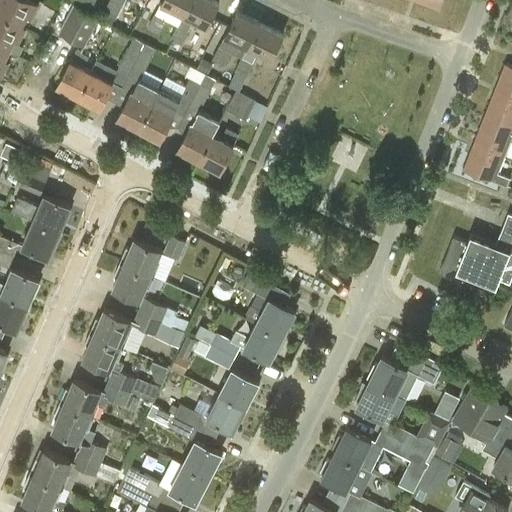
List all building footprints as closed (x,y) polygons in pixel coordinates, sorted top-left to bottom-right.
[(0,0),(0,16),(21,26),(26,18),(30,19),(37,4),(29,0),(0,0)] [(116,17),(123,0),(108,0),(103,11),(116,17)] [(183,14),(190,0),(161,0),(160,3),(183,14)] [(219,0),(217,0),(190,0),(183,14),(206,26),(219,0)] [(73,5),(59,31),(84,44),(98,18),(73,5)] [(247,46),(260,21),(237,9),(224,35),(247,46)] [(159,33),(166,17),(154,11),(147,27),(159,33)] [(0,46),(9,51),(14,41),(18,43),(25,28),(21,26),(0,16),(0,46)] [(260,21),(247,46),(270,58),(283,32),(260,21)] [(179,22),(170,39),(173,40),(167,53),(175,57),(190,28),(179,22)] [(97,58),(91,70),(78,96),(99,107),(113,82),(122,86),(145,41),(134,36),(117,69),(97,58)] [(122,86),(130,91),(117,116),(138,128),(159,87),(140,77),(156,47),(145,41),(122,86)] [(223,64),(231,48),(219,42),(211,58),(223,64)] [(9,51),(0,46),(0,77),(1,77),(8,63),(4,61),(9,51)] [(76,48),(71,59),(70,59),(56,85),(78,96),(91,70),(84,66),(89,55),(76,48)] [(246,76),(254,60),(242,54),(234,70),(246,76)] [(497,90),(495,89),(511,95),(511,64),(506,62),(500,78),(502,79),(497,90)] [(182,118),(190,122),(177,148),(198,159),(212,133),(220,119),(200,108),(216,77),(206,72),(201,82),(200,82),(182,118)] [(179,97),(159,87),(138,128),(160,139),(173,113),(182,118),(200,82),(190,76),(179,97)] [(255,99),(236,88),(225,108),(245,118),(255,99)] [(493,101),(491,101),(485,116),(511,126),(511,95),(495,89),(495,90),(497,91),(493,101)] [(475,142),(474,142),(504,154),(511,135),(511,134),(511,126),(485,116),(479,131),(481,132),(477,142),(475,142)] [(221,138),(212,133),(198,159),(220,170),(233,144),(239,133),(226,127),(221,138)] [(17,157),(20,146),(6,141),(3,153),(17,157)] [(472,154),(470,153),(464,169),(506,185),(510,176),(497,171),(504,154),(474,142),(474,143),(476,143),(472,154)] [(29,166),(23,164),(15,182),(40,193),(50,169),(32,161),(29,166)] [(44,194),(39,204),(17,195),(12,209),(24,214),(23,215),(32,219),(59,231),(63,223),(65,224),(71,210),(69,209),(70,205),(44,194)] [(470,233),(467,241),(453,235),(438,271),(475,286),(479,278),(496,285),(499,278),(509,282),(511,274),(511,212),(508,211),(495,243),(470,233)] [(59,231),(32,219),(22,244),(48,256),(52,247),(55,249),(61,236),(58,234),(59,231)] [(171,233),(165,245),(161,256),(177,262),(178,260),(183,248),(194,252),(200,236),(189,231),(186,240),(171,233)] [(0,248),(14,254),(19,243),(0,234),(0,248)] [(126,246),(120,261),(150,273),(161,249),(134,237),(129,248),(126,246)] [(14,254),(0,248),(0,262),(9,267),(14,254)] [(114,275),(117,276),(113,287),(140,298),(150,273),(120,261),(114,275)] [(12,266),(4,284),(0,281),(0,291),(1,292),(28,305),(32,296),(34,297),(41,283),(38,282),(39,278),(12,266)] [(295,310),(284,304),(291,293),(267,280),(269,276),(251,266),(248,271),(241,284),(258,292),(245,315),(256,321),(282,335),(286,327),(289,328),(296,314),(294,313),(295,310)] [(0,322),(17,330),(19,326),(22,328),(31,307),(28,305),(1,292),(0,291),(0,322)] [(145,296),(138,311),(160,321),(167,306),(145,296)] [(160,321),(186,333),(190,322),(175,315),(177,311),(167,306),(160,321)] [(96,316),(90,331),(120,344),(131,319),(104,307),(99,318),(96,316)] [(160,321),(138,311),(133,324),(180,345),(186,333),(160,321)] [(199,322),(193,333),(235,355),(240,345),(243,346),(269,360),(274,351),(276,353),(283,339),(281,337),(282,335),(256,321),(248,335),(236,328),(231,338),(199,322)] [(83,345),(86,347),(82,358),(110,369),(112,369),(107,381),(141,396),(154,401),(160,385),(120,369),(124,361),(115,357),(120,344),(90,331),(83,345)] [(235,355),(193,333),(193,334),(210,343),(204,354),(228,367),(235,355)] [(0,368),(3,370),(9,356),(6,355),(7,351),(0,348),(0,368)] [(370,370),(372,371),(368,379),(405,398),(417,374),(434,382),(440,369),(416,357),(410,369),(381,354),(379,357),(377,356),(370,370)] [(259,385),(257,383),(258,381),(232,367),(219,392),(245,406),(250,397),(252,399),(259,385)] [(73,377),(69,388),(66,387),(59,401),(91,415),(96,401),(106,404),(108,398),(136,409),(141,396),(107,381),(103,390),(73,377)] [(360,396),(356,405),(383,418),(383,417),(389,405),(399,410),(405,398),(368,379),(367,382),(364,380),(357,395),(360,396)] [(473,434),(487,441),(483,447),(498,455),(492,465),(511,476),(511,416),(503,412),(507,406),(471,386),(453,417),(475,430),(473,434)] [(437,407),(451,415),(462,395),(447,387),(437,407)] [(180,402),(174,414),(216,435),(221,425),(233,431),(237,422),(239,423),(247,409),(244,408),(245,406),(219,392),(207,415),(180,402)] [(53,416),(56,417),(52,428),(82,441),(78,451),(102,461),(102,460),(108,447),(106,446),(110,437),(85,426),(91,415),(59,401),(53,416)] [(172,415),(155,407),(147,423),(164,431),(172,415)] [(216,435),(174,414),(168,425),(194,439),(182,463),(208,477),(213,469),(215,470),(222,456),(220,454),(221,452),(210,446),(216,435)] [(386,419),(381,429),(429,453),(433,444),(434,443),(418,435),(393,423),(394,422),(386,419)] [(337,443),(333,451),(372,471),(373,470),(371,469),(382,446),(407,457),(409,453),(425,461),(429,453),(381,429),(375,441),(345,426),(344,428),(341,427),(334,441),(337,443)] [(454,458),(462,439),(446,432),(438,451),(454,458)] [(35,457),(29,472),(70,489),(76,476),(66,472),(71,460),(43,448),(39,458),(35,457)] [(102,461),(78,451),(72,465),(113,483),(120,468),(102,460),(102,461)] [(322,466),(324,467),(320,476),(347,489),(350,490),(343,502),(362,511),(399,511),(389,506),(388,508),(361,495),(372,471),(333,451),(331,453),(329,452),(322,466)] [(435,455),(419,486),(435,495),(452,464),(435,455)] [(182,463),(169,487),(186,497),(196,502),(200,493),(202,494),(210,480),(207,479),(208,477),(182,463)] [(129,465),(123,477),(157,495),(163,484),(160,482),(158,481),(129,465)] [(23,486),(26,488),(21,498),(49,510),(52,511),(51,511),(66,511),(61,510),(65,502),(70,489),(29,472),(23,486)] [(123,477),(117,489),(147,504),(143,511),(164,511),(152,505),(157,495),(123,477)] [(506,511),(509,508),(489,497),(491,494),(463,479),(455,494),(469,503),(464,511),(506,511)] [(298,511),(362,511),(343,502),(338,511),(310,497),(308,500),(306,498),(298,511)] [(426,511),(409,502),(403,511),(426,511)]
